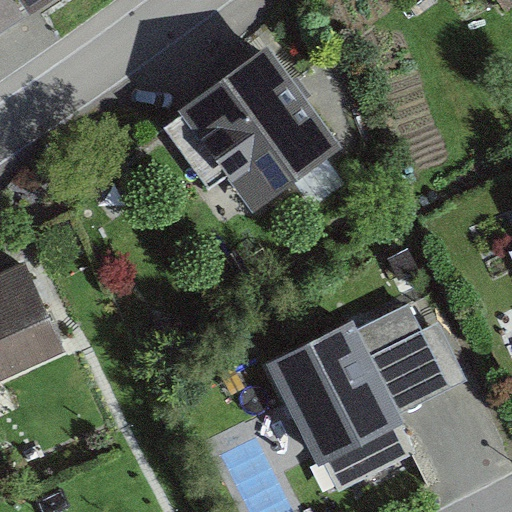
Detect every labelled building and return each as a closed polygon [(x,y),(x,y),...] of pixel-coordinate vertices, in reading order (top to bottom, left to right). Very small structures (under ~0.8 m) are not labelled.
[(37,7),(47,0),(0,0),(0,21),(32,0),(37,7)] [(511,0),(498,0),(511,20),(511,0)] [(337,156),(267,57),(180,119),(251,218),(337,156)] [(0,391),(62,362),(22,277),(0,287),(0,391)] [(402,430),(352,332),(268,374),(318,472),(402,430)]
